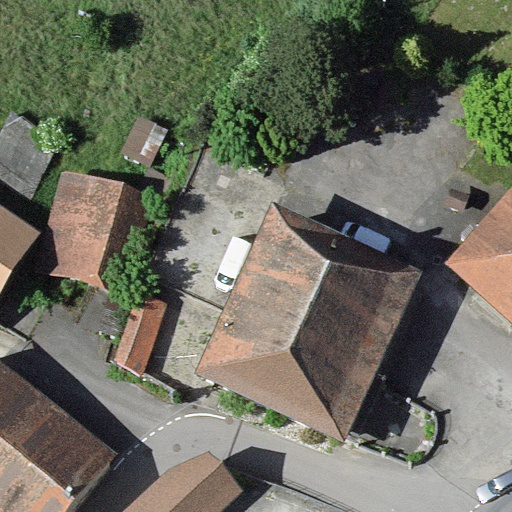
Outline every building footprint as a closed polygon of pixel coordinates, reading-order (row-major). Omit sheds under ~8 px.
[(140,121),(124,156),(151,169),(167,134),(140,121)] [(15,122),(0,148),(0,181),(29,198),(58,147),(15,122)] [(65,182),(40,273),(122,295),(146,204),(65,182)] [(196,190),(161,269),(244,305),(209,384),(347,444),(417,287),(196,190)] [(511,204),(453,272),(511,322),(511,204)] [(0,217),(0,307),(40,241),(0,217)] [(166,308),(137,298),(116,366),(145,375),(166,308)] [(72,511),(107,470),(0,383),(0,511),(72,511)] [(201,458),(143,511),(221,511),(237,497),(201,458)]
